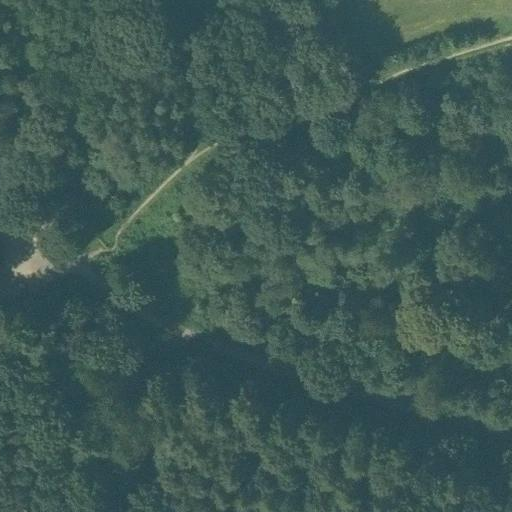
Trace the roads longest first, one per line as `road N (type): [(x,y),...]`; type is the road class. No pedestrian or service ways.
road 1 (track): [(40,278),(101,241),(192,156),(260,115),(426,58),(511,40)]
road 2 (track): [(40,278),(287,371),(511,440)]
